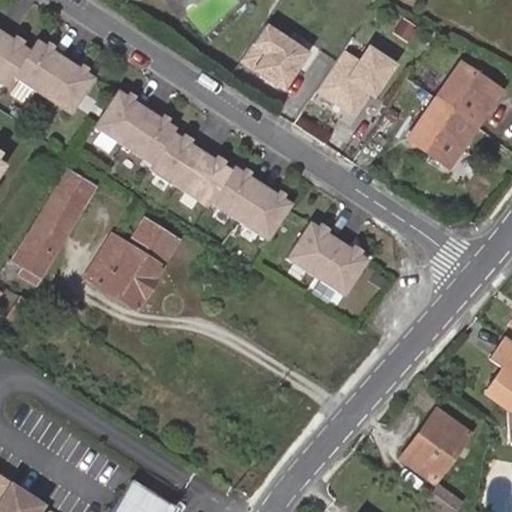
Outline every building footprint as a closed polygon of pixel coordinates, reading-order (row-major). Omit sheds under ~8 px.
[(311,29),(326,0),(276,0),(273,7),(311,29)] [(281,91),(304,44),(256,20),(233,68),(281,91)] [(0,35),(0,89),(2,91),(9,79),(26,52),(18,47),(10,42),(0,35)] [(10,42),(18,47),(20,44),(12,39),(10,42)] [(34,40),(26,52),(9,79),(39,99),(64,60),(49,50),(43,46),(34,40)] [(372,96),(392,66),(367,49),(358,64),(342,54),(341,53),(316,91),(317,92),(353,115),(364,97),(362,96),(365,91),(372,96)] [(64,60),(39,99),(68,117),(93,78),(83,72),(76,68),(64,60)] [(445,168),(500,92),(458,64),(405,140),(445,168)] [(127,93),(124,98),(131,103),(134,98),(127,93)] [(131,103),(124,98),(118,94),(93,133),(121,152),(146,113),(131,103)] [(146,113),(121,152),(148,169),(170,136),(173,131),(166,126),(160,122),(146,113)] [(163,117),(160,122),(166,126),(169,121),(163,117)] [(170,136),(148,169),(145,173),(175,193),(200,155),(184,145),(177,141),(170,136)] [(179,137),(177,141),(184,145),(186,141),(179,137)] [(200,155),(175,193),(203,211),(205,208),(228,174),(217,167),(211,163),(200,155)] [(228,174),(205,208),(236,227),(261,189),(245,179),(239,175),(230,169),(228,174)] [(243,169),(239,175),(245,179),(249,173),(243,169)] [(33,287),(94,189),(67,173),(10,264),(20,270),(17,276),(33,287)] [(261,189),(236,227),(263,245),(285,210),(287,206),(280,201),(274,197),(261,189)] [(277,192),(274,197),(280,201),(284,196),(277,192)] [(84,280),(133,312),(162,269),(160,267),(176,243),(143,222),(133,238),(145,246),(139,255),(111,237),(84,280)] [(323,235),(313,229),(306,224),(282,262),(313,282),(337,245),(323,235)] [(317,224),(313,229),(323,235),(326,231),(317,224)] [(337,245),(313,282),(341,300),(366,263),(357,257),(348,252),(337,245)] [(351,247),(348,252),(357,257),(359,253),(351,247)] [(19,299),(5,322),(26,335),(30,327),(22,321),(31,307),(19,299)] [(511,343),(504,338),(489,360),(501,369),(484,395),(511,415),(511,428),(509,439),(511,439),(511,343)] [(467,435),(435,411),(401,459),(433,482),(467,435)] [(38,511),(42,507),(0,478),(0,511),(38,511)] [(111,511),(173,511),(175,510),(130,482),(111,511)] [(437,488),(425,505),(433,511),(456,511),(461,506),(437,488)]
